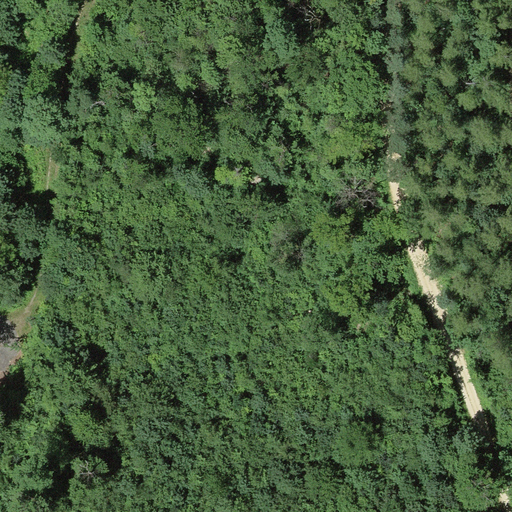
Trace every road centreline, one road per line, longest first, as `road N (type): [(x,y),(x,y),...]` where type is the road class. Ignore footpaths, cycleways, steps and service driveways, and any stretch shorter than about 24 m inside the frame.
road 1 (track): [(511,509),(397,184),(384,72),(395,0)]
road 2 (track): [(2,337),(42,278),(47,173),(98,0)]
road 3 (track): [(47,173),(32,86),(45,0)]
